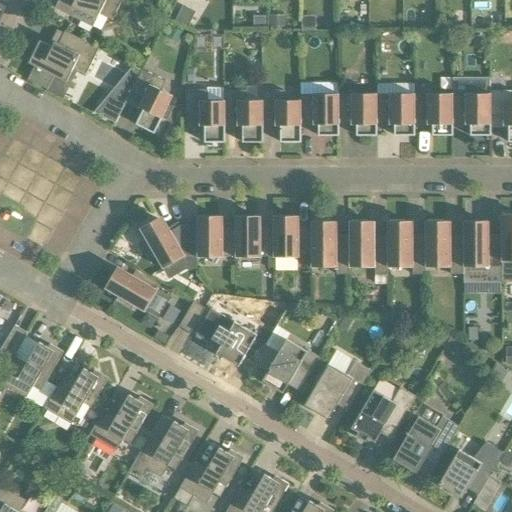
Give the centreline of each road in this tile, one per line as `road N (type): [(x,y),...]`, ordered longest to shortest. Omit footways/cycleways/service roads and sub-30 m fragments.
road 1 (residential): [(413,511),(56,304)]
road 2 (residential): [(511,176),(166,179),(137,165)]
road 3 (residential): [(137,165),(0,80)]
road 4 (residential): [(56,304),(137,165)]
